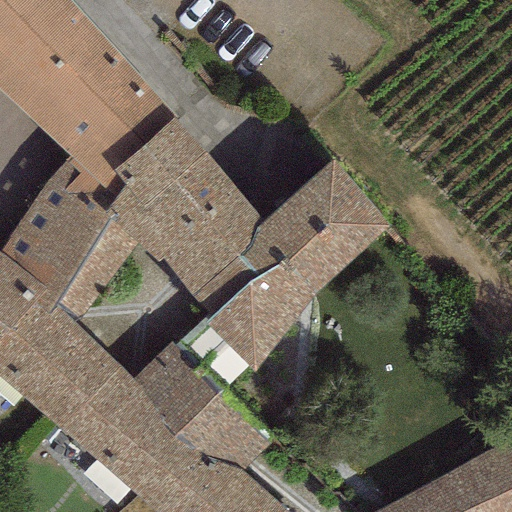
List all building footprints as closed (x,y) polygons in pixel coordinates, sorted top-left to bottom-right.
[(194,111),(92,0),(15,0),(0,14),(0,80),(78,157),(111,189),(194,111)] [(282,213),(194,111),(111,189),(151,245),(200,298),(221,319),(300,253),(284,233),(293,226),(282,213)] [(111,189),(78,157),(7,261),(89,332),(151,245),(111,189)] [(417,233),(353,165),(293,226),(284,233),(300,253),(221,319),(219,320),(280,381),(417,233)] [(0,369),(165,511),(292,511),(251,476),(264,462),(288,434),(185,344),(163,368),(149,385),(89,332),(7,261),(0,254),(0,369)] [(511,511),(511,461),(415,511),(511,511)]
